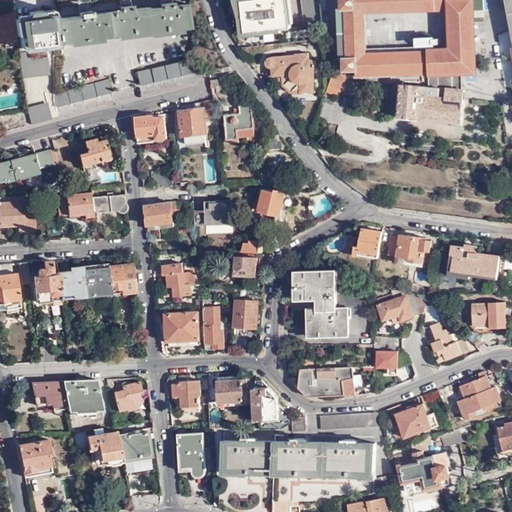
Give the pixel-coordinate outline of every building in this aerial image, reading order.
[(290,29),(287,0),(240,0),(245,13),(248,34),(290,29)] [(301,0),(304,25),(322,23),(319,0),(301,0)] [(341,57),(340,9),(338,0),(329,0),(335,56),(341,57)] [(342,0),(343,9),(340,9),(341,57),(341,59),(345,59),(346,70),(356,70),(357,76),(429,73),(429,82),(443,83),(443,82),(461,81),(461,72),(475,72),(472,0),(342,0)] [(79,14),(56,17),(59,43),(88,39),(134,33),(134,31),(149,30),(149,31),(157,30),(157,31),(190,27),(187,3),(173,4),(173,1),(161,2),(161,6),(146,8),(146,6),(132,8),(131,4),(120,6),(120,9),(91,13),(90,9),(78,11),(79,14)] [(56,17),(55,13),(42,14),(42,9),(29,11),(29,16),(14,18),(15,35),(19,35),(20,48),(59,43),(56,17)] [(15,35),(14,18),(13,11),(0,12),(0,42),(4,42),(5,48),(17,47),(15,35)] [(295,55),(271,57),(273,75),(291,74),(292,77),(295,79),(298,81),(302,82),(303,90),(316,89),(314,63),(313,61),(312,60),(309,59),(309,52),(295,54),(295,55)] [(31,53),(18,55),(22,78),(36,76),(33,61),(31,53)] [(140,84),(195,71),(191,57),(136,70),(140,84)] [(33,61),(36,76),(51,73),(48,58),(33,61)] [(347,75),(335,71),(328,92),(339,96),(347,75)] [(225,84),(224,76),(210,78),(212,87),(225,84)] [(54,99),(56,106),(111,91),(107,78),(54,92),(54,99)] [(464,89),(462,89),(430,87),(403,85),(400,117),(462,122),(464,89)] [(179,110),(182,135),(185,134),(204,132),(207,132),(205,115),(215,114),(213,98),(204,100),(203,101),(204,106),(179,110)] [(250,101),(237,102),(238,110),(223,112),(225,136),(236,135),(236,133),(251,131),(251,124),(252,124),(250,101)] [(30,123),(52,117),(48,103),(28,109),(30,123)] [(0,124),(2,131),(30,123),(28,109),(28,107),(0,114),(0,124)] [(154,113),(154,111),(135,115),(138,141),(145,141),(145,145),(156,143),(155,138),(158,139),(164,139),(167,136),(164,116),(169,116),(168,112),(154,113)] [(396,133),(328,122),(325,142),(393,153),(396,133)] [(266,152),(282,150),(284,140),(284,139),(273,125),(266,152)] [(185,134),(186,143),(205,141),(204,132),(185,134)] [(105,138),(85,143),(88,154),(79,156),(84,172),(103,166),(102,164),(111,162),(105,138)] [(282,150),(291,149),(284,140),(282,150)] [(49,152),(0,165),(0,183),(39,174),(39,171),(53,167),(49,152)] [(153,186),(173,185),(172,170),(152,171),(153,186)] [(285,190),(274,188),(274,190),(262,188),(257,210),(278,214),(277,220),(282,221),(286,203),(282,202),(285,190)] [(58,216),(93,213),(91,197),(91,193),(56,197),(58,216)] [(93,213),(126,210),(124,193),(91,197),(93,213)] [(206,219),(220,219),(229,218),(239,218),(238,199),(205,200),(205,209),(206,209),(206,219)] [(145,204),(148,229),(159,228),(160,237),(164,236),(163,227),(173,225),(172,214),(181,213),(180,207),(185,206),(185,201),(171,201),(145,204)] [(20,205),(20,203),(0,204),(0,227),(17,226),(17,228),(34,227),(32,204),(20,205)] [(198,224),(220,224),(220,219),(206,219),(206,209),(205,209),(198,209),(198,224)] [(378,256),(382,230),(362,228),(360,244),(356,244),(354,253),(359,254),(359,253),(378,256)] [(426,239),(426,236),(400,233),(400,236),(392,235),(389,253),(409,256),(408,259),(423,261),(425,250),(430,251),(431,240),(426,239)] [(242,251),(258,252),(258,243),(244,244),(242,251)] [(477,251),(478,244),(470,243),(470,246),(455,244),(451,268),(477,271),(497,275),(500,254),(477,251)] [(236,256),(235,265),(235,273),(258,274),(259,256),(253,256),(253,254),(247,254),(247,256),(236,256)] [(82,269),(85,295),(98,294),(98,300),(102,300),(102,296),(110,295),(107,266),(86,268),(84,257),(81,258),(82,269)] [(52,260),(44,260),(45,263),(40,263),(41,266),(39,267),(37,269),(38,274),(34,274),(36,300),(43,300),(43,305),(61,303),(61,301),(58,272),(54,273),(52,260)] [(28,261),(20,262),(22,282),(30,281),(28,261)] [(174,295),(191,293),(190,284),(195,283),(194,270),(183,271),(182,262),(163,264),(164,273),(167,272),(168,285),(173,285),(174,295)] [(107,266),(110,295),(121,295),(121,297),(125,297),(124,291),(136,289),(132,263),(107,266)] [(58,272),(61,301),(71,300),(71,303),(74,303),(74,296),(85,295),(82,269),(58,271),(58,272)] [(308,334),(348,333),(347,307),(335,307),(334,270),(294,270),(295,297),(313,297),(313,307),(308,307),(308,334)] [(16,271),(0,273),(0,308),(6,308),(6,312),(21,310),(16,271)] [(340,293),(367,293),(367,281),(340,277),(340,293)] [(405,297),(404,291),(392,288),(394,298),(378,303),(382,318),(396,314),(397,319),(412,315),(407,296),(405,297)] [(256,326),(258,299),(250,299),(250,296),(244,296),(244,299),(236,298),(234,332),(237,332),(237,325),(256,326)] [(467,336),(477,347),(485,342),(476,333),(495,332),(495,334),(505,334),(505,327),(506,327),(504,302),(471,303),(473,331),(467,336)] [(204,306),(205,348),(223,347),(223,331),(220,331),(219,306),(204,306)] [(200,330),(199,311),(166,312),(167,322),(164,323),(165,338),(167,338),(168,343),(200,342),(200,340),(203,340),(202,330),(200,330)] [(444,354),(446,359),(462,353),(461,352),(469,349),(464,337),(454,340),(451,332),(448,333),(446,328),(442,329),(439,322),(431,325),(432,329),(429,331),(432,337),(427,340),(428,344),(430,343),(436,357),(437,359),(441,358),(441,355),(444,354)] [(388,335),(374,335),(373,338),(373,348),(377,348),(377,345),(388,345),(388,335)] [(91,344),(92,358),(103,358),(101,343),(91,344)] [(125,344),(116,344),(117,357),(126,357),(125,344)] [(51,345),(37,347),(39,361),(53,360),(51,345)] [(397,373),(398,350),(378,349),(377,366),(387,366),(387,374),(397,373)] [(356,393),(352,366),(300,367),(298,386),(308,396),(356,393)] [(492,387),(485,370),(479,373),(481,379),(462,386),(466,396),(459,399),(466,417),(478,413),(476,408),(502,398),(497,385),(492,387)] [(61,380),(66,406),(67,409),(73,409),(74,411),(93,410),(93,408),(101,408),(95,378),(61,380)] [(252,398),(253,395),(252,392),(250,390),(249,390),(244,390),(243,378),(217,379),(218,400),(244,400),(244,396),(247,399),(250,399),(252,398)] [(201,394),(199,379),(180,380),(180,382),(173,382),(174,396),(181,396),(182,411),(199,410),(198,394),(201,394)] [(61,380),(30,381),(35,404),(38,404),(39,406),(52,404),(53,409),(56,412),(59,412),(60,411),(61,407),(66,406),(61,380)] [(142,394),(139,381),(128,384),(126,382),(125,381),(123,381),(121,383),(121,384),(122,390),(114,391),(117,410),(126,409),(126,410),(134,408),(138,407),(139,404),(140,401),(138,395),(142,394)] [(277,420),(277,396),(268,386),(256,386),(256,409),(262,415),(265,415),(266,420),(277,420)] [(404,436),(427,427),(438,423),(433,410),(426,413),(422,402),(388,415),(392,427),(399,424),(404,436)] [(321,427),(383,424),(379,411),(319,415),(321,427)] [(306,429),(306,416),(300,416),(292,421),(293,429),(306,429)] [(511,447),(511,422),(506,424),(507,425),(500,427),(506,449),(511,447)] [(122,459),(125,472),(152,466),(145,431),(148,431),(147,426),(132,429),(132,432),(117,435),(122,459)] [(455,429),(458,441),(469,439),(466,426),(455,429)] [(442,445),(458,441),(455,429),(439,434),(442,445)] [(117,435),(116,431),(95,434),(94,432),(83,434),(84,437),(86,437),(88,449),(90,448),(93,463),(105,460),(106,462),(122,459),(117,435)] [(271,474),(272,441),(256,440),(257,437),(241,436),(241,439),(223,438),(221,473),(244,473),(271,474)] [(27,442),(17,444),(23,476),(51,471),(51,468),(54,467),(52,457),(49,458),(47,451),(50,451),(47,438),(35,440),(34,437),(26,439),(27,442)] [(209,451),(209,437),(184,438),(185,456),(186,456),(187,470),(198,470),(198,474),(200,477),(203,479),(206,479),(209,477),(210,475),(210,461),(215,461),(215,451),(209,451)] [(287,442),(272,441),(271,474),(297,475),(321,476),(322,443),(305,442),(305,439),(288,438),(287,442)] [(338,443),(322,443),(321,476),(348,477),(374,478),(375,444),(356,444),(356,441),(338,441),(338,443)] [(425,456),(423,448),(414,450),(414,454),(400,457),(406,488),(408,490),(426,486),(427,490),(441,488),(440,483),(450,482),(448,473),(450,473),(448,464),(450,463),(448,450),(434,452),(434,454),(425,456)] [(395,475),(376,478),(379,491),(397,489),(396,486),(395,478),(395,475)] [(390,511),(388,496),(348,502),(349,511),(390,511)] [(299,505),(299,500),(273,499),(273,511),(291,511),(291,505),(299,505)]
